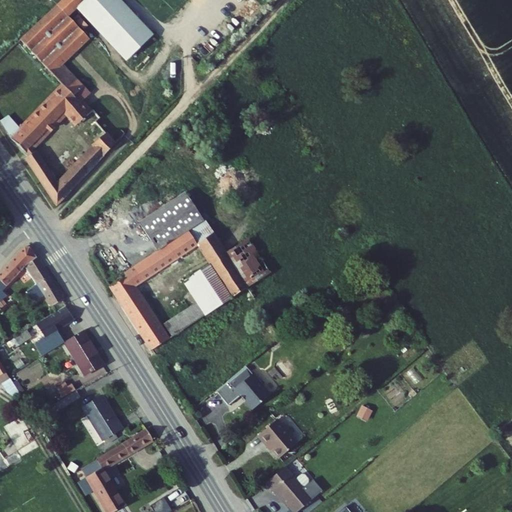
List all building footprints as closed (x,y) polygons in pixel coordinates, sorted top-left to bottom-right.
[(12,114),(3,119),(14,138),(30,155),(66,119),(74,127),(76,125),(95,145),(60,182),(39,151),(28,159),(61,207),(129,132),(109,110),(97,121),(80,102),(92,90),(68,62),(93,37),(71,14),(80,6),(85,0),(62,0),(23,38),(66,87),(26,129),(20,122),(18,123),(12,114)] [(85,0),(80,6),(131,60),(158,32),(127,0),(85,0)] [(198,247),(215,237),(188,196),(143,226),(162,256),(190,236),(198,247)] [(135,290),(198,247),(190,236),(162,256),(146,267),(128,279),(129,282),(113,293),(154,356),(232,302),(228,295),(204,311),(166,337),(135,290)] [(215,237),(198,247),(210,267),(228,295),(232,302),(249,291),(229,260),(223,250),(215,237)] [(229,260),(249,291),(269,276),(250,246),(229,260)] [(27,252),(0,282),(0,307),(11,298),(6,292),(28,268),(36,262),(27,252)] [(62,303),(36,262),(28,268),(53,310),(62,303)] [(228,295),(210,267),(185,283),(204,311),(228,295)] [(21,298),(25,304),(30,302),(32,305),(37,301),(30,290),(21,298)] [(32,350),(41,362),(64,348),(56,335),(73,324),(64,310),(40,325),(43,329),(35,334),(38,338),(42,336),(45,341),(32,350)] [(64,348),(83,378),(101,367),(82,337),(64,348)] [(16,345),(20,352),(29,346),(25,340),(16,345)] [(0,365),(10,381),(17,377),(5,361),(9,358),(3,348),(0,349),(0,365)] [(23,387),(39,377),(31,363),(15,373),(23,387)] [(258,374),(256,376),(246,364),(216,389),(229,403),(241,393),(245,398),(244,399),(252,408),(270,393),(262,383),(264,381),(258,374)] [(0,386),(10,381),(0,365),(0,386)] [(52,392),(60,405),(73,396),(69,389),(65,392),(61,386),(52,392)] [(53,409),(57,416),(82,401),(78,393),(73,396),(60,405),(53,409)] [(77,413),(99,446),(118,434),(96,401),(77,413)] [(362,406),(357,417),(368,422),(373,410),(362,406)] [(297,442),(277,418),(258,434),(267,445),(268,444),(279,456),(297,442)] [(85,483),(102,511),(119,511),(124,509),(104,477),(151,446),(144,434),(94,465),(99,474),(85,483)] [(295,477),(301,473),(291,460),(285,465),(295,477)] [(285,465),(266,482),(274,491),(275,490),(293,511),(295,511),(313,498),(303,486),(308,481),(309,477),(305,473),(301,473),(295,477),(285,465)] [(169,511),(164,502),(150,511),(169,511)]
